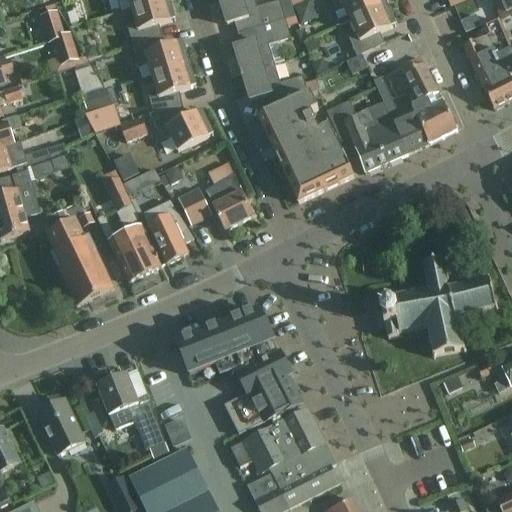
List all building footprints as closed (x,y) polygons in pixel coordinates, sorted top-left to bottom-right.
[(127,0),(131,11),(169,0),(168,0),(127,0)] [(175,22),(169,0),(131,11),(135,24),(127,29),(133,48),(158,40),(155,29),(175,22)] [(257,10),(254,0),(221,0),(219,1),(227,27),(234,25),(238,37),(286,22),(280,3),(257,10)] [(300,0),(287,0),(292,10),(302,5),(300,0)] [(345,11),(351,23),(386,7),(382,0),(330,0),(336,12),(345,11)] [(447,0),(452,10),(474,0),(447,0)] [(511,16),(511,0),(500,0),(503,6),(495,10),(500,23),(511,18),(511,17),(511,16)] [(302,6),(295,9),(303,27),(310,24),(302,6)] [(395,28),(386,7),(351,23),(356,35),(349,41),(357,59),(381,48),(376,37),(395,28)] [(74,13),(66,15),(69,28),(78,26),(74,13)] [(40,20),(47,43),(70,36),(64,38),(57,14),(40,20)] [(480,16),(454,28),(459,38),(485,27),(480,16)] [(511,16),(511,17),(511,18),(500,23),(510,45),(511,44),(511,16)] [(295,19),(286,22),(288,29),(297,25),(295,19)] [(242,77),(275,67),(284,64),(278,45),(291,41),(288,29),(286,22),(238,37),(241,48),(234,51),(242,77)] [(78,62),(70,36),(47,43),(48,46),(54,44),(61,68),(78,62)] [(511,104),(511,55),(511,54),(496,61),(487,39),(463,49),(473,72),(494,114),(511,104)] [(162,52),(158,40),(133,48),(139,66),(148,66),(152,79),(189,67),(182,45),(162,52)] [(89,48),(84,50),(87,60),(96,58),(95,52),(89,48)] [(0,88),(6,87),(3,78),(14,74),(10,61),(0,64),(0,88)] [(458,134),(419,61),(400,71),(418,106),(409,110),(427,149),(430,148),(458,134)] [(318,64),(312,66),(316,77),(327,72),(325,67),(318,64)] [(196,89),(189,67),(152,79),(156,91),(148,96),(153,115),(179,107),(175,96),(196,89)] [(280,86),(275,67),(242,77),(250,103),(258,101),(263,119),(263,120),(309,98),(309,97),(305,87),(303,79),(280,86)] [(91,70),(76,75),(83,96),(103,90),(91,70)] [(383,82),(374,85),(383,105),(384,107),(392,104),(383,82)] [(316,83),(305,87),(309,97),(311,96),(319,92),(316,83)] [(18,90),(0,95),(0,120),(2,120),(0,112),(0,108),(22,102),(18,90)] [(311,96),(309,97),(309,98),(263,120),(263,119),(258,121),(298,206),(353,180),(329,129),(320,134),(311,116),(318,113),(311,96)] [(83,105),(89,125),(116,117),(110,97),(83,105)] [(392,104),(384,107),(385,108),(392,124),(400,121),(392,104)] [(407,158),(392,124),(385,108),(356,121),(351,109),(330,118),(340,140),(350,136),(365,176),(407,158)] [(427,149),(409,110),(405,112),(407,118),(400,121),(392,124),(407,158),(427,149)] [(213,138),(202,114),(182,124),(177,112),(151,120),(162,142),(171,140),(178,155),(213,138)] [(9,134),(20,131),(16,118),(1,123),(2,127),(0,127),(0,150),(9,148),(13,147),(9,134)] [(85,121),(75,124),(81,141),(93,135),(85,121)] [(141,122),(120,130),(126,145),(146,137),(141,122)] [(9,148),(0,150),(0,174),(16,169),(17,173),(32,169),(67,158),(63,146),(25,158),(20,144),(13,147),(9,148)] [(119,167),(131,162),(125,149),(113,155),(119,167)] [(222,157),(205,164),(210,176),(227,169),(222,157)] [(51,164),(32,170),(35,181),(55,175),(51,164)] [(176,170),(165,176),(171,188),(178,184),(180,178),(176,170)] [(0,241),(0,243),(29,235),(25,220),(40,216),(28,174),(0,181),(0,241)] [(214,208),(212,209),(225,234),(255,219),(234,177),(205,194),(214,208)] [(117,214),(132,207),(120,182),(105,189),(117,214)] [(132,183),(124,186),(129,196),(137,192),(132,183)] [(178,202),(191,229),(212,219),(199,192),(178,202)] [(170,205),(143,218),(154,242),(167,268),(189,257),(184,248),(194,243),(170,205)] [(62,213),(53,217),(56,224),(65,220),(62,213)] [(80,221),(85,230),(95,225),(90,216),(80,221)] [(103,219),(98,221),(109,244),(114,242),(103,219)] [(58,270),(59,270),(77,310),(114,293),(95,253),(89,240),(85,241),(76,221),(46,235),(56,255),(52,257),(58,270)] [(114,242),(109,244),(127,286),(160,270),(145,239),(141,229),(114,242)] [(490,286),(491,284),(489,283),(487,286),(477,288),(476,285),(474,285),(474,288),(464,290),(463,287),(460,288),(461,291),(449,293),(444,266),(446,263),(444,261),(442,264),(425,267),(422,264),(420,267),(423,269),(427,294),(422,294),(421,291),(418,292),(419,295),(408,297),(407,294),(404,295),(404,298),(394,299),(393,296),(379,298),(382,313),(380,313),(383,327),(385,327),(387,342),(402,339),(401,335),(412,333),(412,336),(416,335),(415,332),(427,330),(429,341),(426,341),(427,344),(430,344),(432,357),(431,360),(433,361),(435,359),(461,354),(464,355),(465,352),(463,350),(461,338),(463,337),(463,335),(460,335),(458,322),(468,319),(468,321),(471,321),(470,318),(483,315),(483,318),(485,317),(485,315),(494,313),(497,314),(498,312),(496,311),(490,286)] [(304,405),(258,313),(176,346),(188,378),(215,366),(218,377),(232,372),(246,399),(225,410),(238,437),(304,405)] [(511,363),(495,372),(496,374),(496,375),(501,384),(494,387),(499,396),(511,390),(511,389),(511,363)] [(496,374),(495,372),(492,366),(478,373),(482,381),(496,375),(496,374)] [(136,402),(127,380),(98,391),(109,419),(115,433),(134,426),(137,432),(146,454),(166,447),(147,398),(136,402)] [(457,380),(444,387),(449,397),(462,391),(457,380)] [(65,403),(37,416),(58,459),(85,445),(65,403)] [(288,511),(339,487),(331,470),(336,467),(334,465),(326,446),(308,412),(244,444),(260,477),(269,472),(273,480),(248,492),(257,511),(288,511)] [(182,423),(166,429),(174,449),(190,443),(182,423)] [(98,427),(92,431),(96,438),(102,435),(98,427)] [(0,510),(1,510),(0,508),(0,475),(20,467),(4,433),(2,433),(0,431),(0,510)] [(468,442),(459,446),(463,455),(472,451),(468,442)] [(242,445),(231,451),(241,471),(252,465),(242,445)] [(215,511),(186,453),(129,482),(144,511),(215,511)] [(49,475),(37,480),(42,490),(54,484),(49,475)] [(500,511),(511,511),(511,497),(497,504),(500,511)] [(358,511),(353,501),(351,502),(347,504),(330,511),(358,511)] [(467,511),(463,502),(450,507),(452,511),(467,511)]
